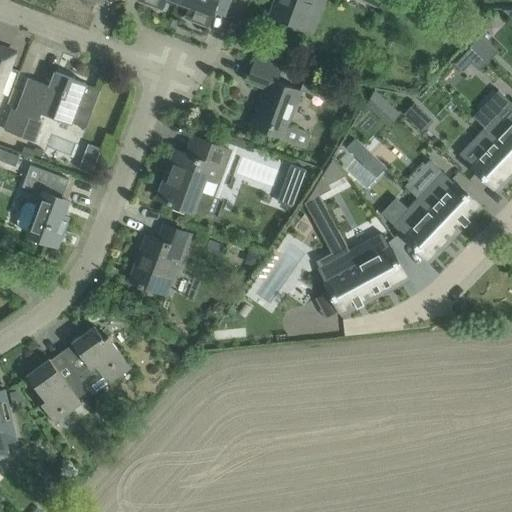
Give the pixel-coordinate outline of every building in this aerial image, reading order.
[(178,0),(178,1),(190,6),(186,17),(208,25),(215,6),(226,10),(229,0),(178,0)] [(305,27),(315,0),(276,0),(271,15),(305,27)] [(511,9),(503,9),(511,18),(511,9)] [(481,34),(470,45),(487,62),(499,51),(481,34)] [(0,104),(4,95),(0,93),(0,89),(9,67),(15,50),(0,44),(0,104)] [(462,71),(470,62),(479,71),(487,62),(470,45),(453,62),(462,71)] [(258,105),(250,126),(283,138),(301,90),(277,81),(282,66),(256,56),(246,80),(268,89),(261,106),(258,105)] [(13,109),(5,130),(34,141),(42,120),(39,119),(41,112),(71,123),(77,107),(92,113),(100,90),(85,84),(86,83),(56,71),(50,86),(30,78),(17,111),(13,109)] [(499,90),(474,116),(485,127),(511,152),(511,102),(510,101),(499,90)] [(433,120),(415,102),(403,114),(422,132),(433,120)] [(511,174),(511,152),(485,127),(473,139),(483,148),(469,162),(498,190),(511,174)] [(372,154),(355,137),(346,146),(364,163),(372,154)] [(193,156),(179,151),(168,180),(165,180),(158,198),(192,211),(192,210),(208,216),(209,213),(208,212),(213,197),(199,192),(205,176),(218,181),(230,149),(200,138),(193,156)] [(25,146),(22,153),(33,157),(34,153),(42,157),(44,150),(36,147),(34,150),(25,146)] [(0,148),(0,160),(16,166),(20,156),(0,148)] [(291,164),(277,202),(292,208),(306,170),(291,164)] [(38,206),(30,202),(26,203),(23,205),(18,221),(18,224),(21,227),(29,230),(28,234),(57,245),(67,217),(62,215),(68,200),(62,198),(69,179),(30,165),(22,187),(43,194),(38,206)] [(443,171),(418,197),(456,234),(481,207),(443,171)] [(456,234),(418,197),(408,207),(393,224),(430,260),(456,234)] [(147,235),(130,280),(162,292),(176,255),(182,258),(191,234),(164,224),(159,240),(147,235)] [(382,233),(350,250),(375,296),(407,279),(382,233)] [(350,250),(317,267),(342,314),(375,296),(350,250)] [(89,390),(90,389),(93,394),(108,383),(109,384),(131,368),(107,335),(104,338),(94,325),(72,342),(79,352),(68,359),(62,351),(62,352),(74,370),(89,390)] [(89,390),(74,370),(64,378),(49,358),(26,374),(45,400),(41,403),(55,422),(80,403),(77,399),(89,390)] [(0,457),(8,455),(2,428),(13,425),(5,389),(0,390),(0,457)] [(70,493),(84,480),(75,471),(61,484),(70,493)]
